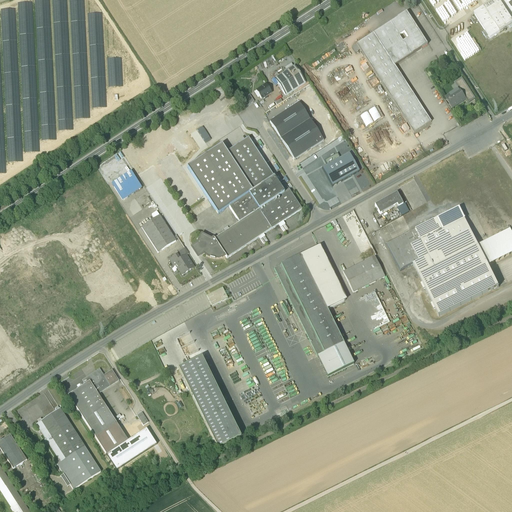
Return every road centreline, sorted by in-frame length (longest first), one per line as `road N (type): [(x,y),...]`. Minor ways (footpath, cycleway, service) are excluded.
road 1 (secondary): [(334,0),(0,216)]
road 2 (unclassified): [(0,412),(100,344),(321,221)]
road 3 (track): [(96,0),(145,86),(0,182)]
road 4 (track): [(285,511),(511,399)]
road 5 (unclassified): [(321,221),(511,114)]
road 6 (track): [(100,344),(186,477)]
road 7 (unclassified): [(321,221),(252,115)]
